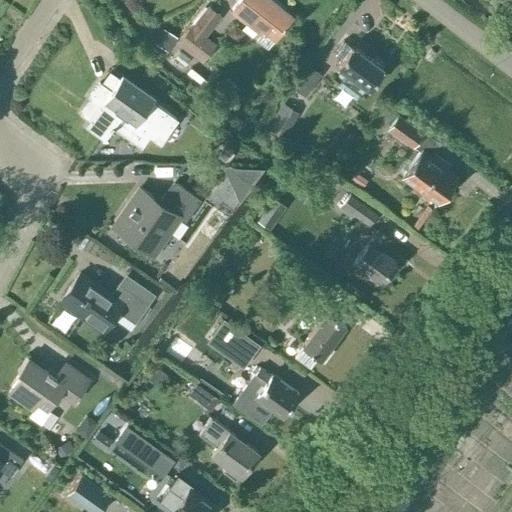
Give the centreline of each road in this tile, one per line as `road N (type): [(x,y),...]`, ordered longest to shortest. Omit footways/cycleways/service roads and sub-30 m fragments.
road 1 (secondary): [(301,511),(509,226)]
road 2 (residential): [(0,258),(46,171),(0,129)]
